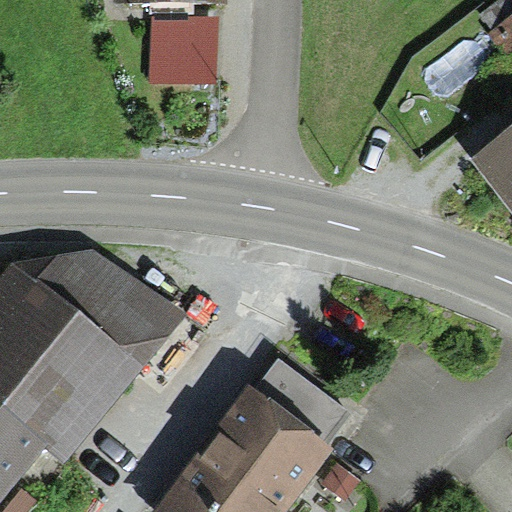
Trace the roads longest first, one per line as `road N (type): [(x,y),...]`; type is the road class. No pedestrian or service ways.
road 1 (tertiary): [(511,280),(427,246),(255,202)]
road 2 (tertiary): [(255,202),(0,196)]
road 3 (residential): [(255,202),(273,107),(274,0)]
